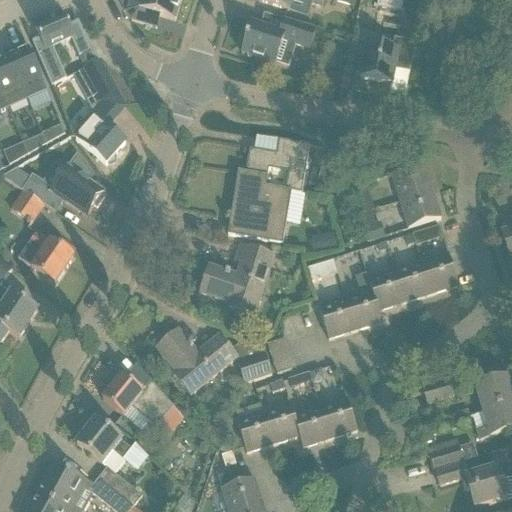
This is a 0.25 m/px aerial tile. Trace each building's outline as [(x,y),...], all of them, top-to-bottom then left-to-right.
[(129,0),(125,15),(130,23),(151,30),(154,17),(159,19),(174,23),(181,0),(129,0)] [(324,0),(258,0),(257,4),(288,14),(292,2),(321,11),(324,0)] [(355,0),(332,0),(332,3),(353,10),(355,0)] [(393,0),(379,0),(377,6),(396,14),(400,3),(393,0)] [(64,20),(35,33),(39,44),(33,46),(32,45),(31,45),(51,91),(66,83),(51,51),(71,42),(79,61),(89,55),(82,40),(85,39),(75,20),(73,21),(76,28),(69,31),(64,20)] [(315,34),(283,23),(279,36),(250,27),(241,57),(275,68),(283,44),(309,53),(315,34)] [(365,49),(359,81),(391,87),(394,73),(408,76),(414,46),(394,42),(392,50),(383,48),(382,52),(365,49)] [(7,59),(27,103),(47,95),(28,51),(7,59)] [(0,62),(0,95),(7,112),(27,103),(7,59),(0,62)] [(94,117),(74,139),(75,142),(105,169),(125,147),(106,129),(124,109),(99,64),(98,65),(98,64),(93,66),(93,67),(84,72),(98,98),(86,104),(94,117)] [(54,131),(41,137),(42,137),(46,148),(58,141),(54,131)] [(32,142),(22,146),(28,158),(37,153),(32,142)] [(258,179),(256,189),(290,195),(301,197),(305,168),(309,149),(278,144),(275,157),(249,153),(245,176),(245,177),(258,179)] [(12,150),(3,155),(9,169),(18,163),(12,150)] [(32,180),(22,194),(43,209),(54,216),(63,204),(86,220),(93,209),(96,211),(104,200),(101,198),(102,196),(87,186),(92,178),(76,158),(65,175),(52,194),(43,187),(32,180)] [(391,179),(399,206),(432,196),(423,169),(391,179)] [(245,177),(245,176),(238,175),(227,239),(282,248),(290,195),(256,189),(258,179),(245,177)] [(351,189),(360,218),(372,214),(370,205),(371,204),(365,185),(351,189)] [(22,194),(9,214),(30,228),(43,209),(22,194)] [(432,196),(399,206),(408,233),(440,223),(432,196)] [(438,230),(430,233),(434,244),(442,241),(438,230)] [(510,260),(511,259),(511,231),(502,234),(510,260)] [(31,272),(38,277),(54,289),(73,261),(62,254),(65,251),(52,242),(49,246),(35,236),(18,263),(31,272)] [(336,251),(333,237),(311,241),(314,255),(336,251)] [(385,246),(378,249),(380,256),(388,254),(385,246)] [(200,297),(219,303),(228,306),(227,310),(253,318),(272,260),(259,256),(240,250),(235,265),(241,267),(237,279),(208,270),(200,297)] [(447,258),(421,266),(431,299),(457,290),(447,258)] [(0,264),(0,285),(1,286),(11,274),(0,264)] [(337,280),(332,265),(318,269),(323,285),(337,280)] [(421,266),(394,274),(405,307),(431,299),(421,266)] [(319,283),(315,270),(307,272),(311,286),(319,283)] [(394,274),(367,283),(370,294),(371,294),(378,315),(405,307),(394,274)] [(0,347),(8,335),(19,342),(36,315),(11,298),(10,298),(0,291),(0,347)] [(371,294),(370,294),(345,302),(355,335),(382,327),(378,315),(371,294)] [(345,302),(318,311),(328,344),(355,335),(345,302)] [(178,334),(157,352),(175,375),(172,378),(190,399),(235,363),(243,387),(271,378),(265,358),(241,344),(230,354),(219,339),(197,357),(178,334)] [(471,379),(475,392),(482,415),(482,417),(511,407),(511,399),(507,382),(503,384),(499,370),(471,379)] [(309,376),(312,386),(323,383),(320,373),(309,376)] [(288,382),(291,391),(311,385),(309,376),(288,382)] [(121,380),(102,404),(123,421),(131,411),(156,431),(167,438),(183,420),(173,410),(150,385),(141,396),(121,380)] [(282,385),(270,389),(272,396),(285,392),(282,385)] [(453,399),(449,385),(422,394),(426,407),(453,399)] [(346,403),(319,411),(329,444),(356,435),(346,403)] [(471,419),(472,420),(479,443),(489,439),(490,442),(511,435),(511,407),(482,417),(482,415),(471,419)] [(290,408),(263,416),(273,449),(299,441),(293,419),(290,408)] [(319,411),(293,419),(299,441),(302,452),(329,444),(319,411)] [(236,425),(240,438),(246,457),(273,449),(263,416),(236,425)] [(76,448),(92,461),(102,468),(114,478),(125,465),(123,463),(130,453),(120,445),(95,424),(76,448)] [(221,448),(232,453),(236,442),(225,438),(221,448)] [(457,452),(430,460),(434,474),(461,466),(461,464),(457,452)] [(501,453),(487,457),(491,469),(505,465),(501,453)] [(235,468),(231,456),(227,457),(220,459),(224,472),(235,468)] [(461,466),(434,474),(437,485),(439,490),(465,482),(474,511),(487,508),(507,502),(501,484),(497,471),(482,476),(477,461),(477,459),(461,464),(461,466)] [(55,469),(38,499),(61,511),(72,511),(83,493),(87,487),(72,479),(55,469)] [(106,472),(97,483),(133,510),(141,500),(106,472)] [(92,490),(88,495),(92,498),(104,508),(109,511),(135,511),(133,510),(97,483),(92,490)] [(221,493),(227,511),(253,511),(262,509),(254,483),(221,493)] [(61,511),(38,499),(30,511),(61,511)] [(178,508),(183,511),(191,511),(195,507),(183,499),(178,508)]
